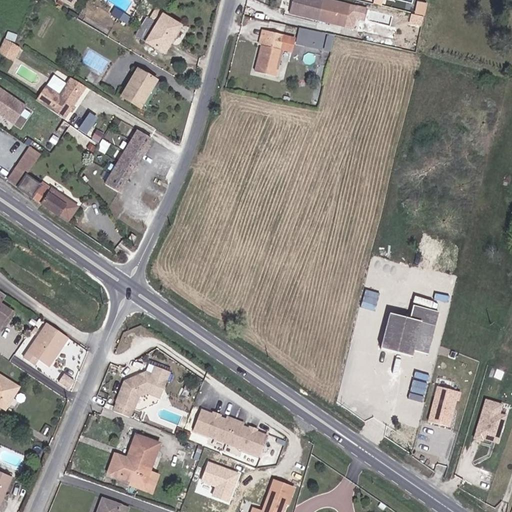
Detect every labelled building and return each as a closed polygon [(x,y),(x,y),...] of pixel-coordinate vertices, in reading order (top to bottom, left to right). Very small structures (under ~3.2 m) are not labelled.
[(292,0),(289,13),(318,21),(344,28),(350,7),(323,0),(292,0)] [(425,26),(430,2),(421,0),(416,0),(412,23),(425,26)] [(180,27),(155,12),(151,19),(157,24),(145,43),(163,53),(173,36),(174,36),(180,27)] [(118,20),(127,26),(131,18),(123,13),(118,20)] [(300,38),(309,41),(322,44),(324,36),(302,30),(300,38)] [(270,31),(266,45),(263,44),(256,71),(278,77),(284,49),(282,49),(286,35),(270,31)] [(20,48),(5,39),(0,50),(0,53),(13,61),(20,48)] [(322,44),(309,41),(307,49),(321,52),(323,44),(322,44)] [(137,69),(120,97),(140,109),(156,81),(137,69)] [(71,79),(68,83),(82,92),(86,87),(71,79)] [(65,118),(82,92),(68,83),(61,93),(48,84),(38,100),(65,118)] [(0,85),(0,114),(20,128),(33,108),(0,85)] [(92,112),(80,128),(88,134),(100,117),(92,112)] [(118,192),(151,138),(138,131),(105,184),(118,192)] [(30,148),(23,159),(33,165),(40,155),(30,148)] [(23,159),(7,181),(17,188),(25,176),(33,165),(23,159)] [(49,192),(25,176),(17,188),(57,216),(58,214),(67,221),(77,208),(51,189),(49,192)] [(0,304),(5,296),(0,292),(0,327),(2,324),(4,321),(7,324),(14,314),(0,304)] [(413,319),(394,314),(384,351),(416,359),(418,352),(433,356),(444,313),(417,306),(413,319)] [(60,345),(62,347),(68,339),(47,324),(23,359),(34,366),(37,360),(48,367),(53,360),(51,358),(60,345)] [(51,358),(53,360),(62,347),(60,345),(51,358)] [(126,382),(120,402),(117,412),(133,418),(137,409),(141,397),(149,392),(153,393),(155,387),(164,389),(170,371),(156,367),(153,374),(147,372),(126,382)] [(61,375),(57,381),(68,388),(74,380),(68,376),(67,378),(61,375)] [(0,406),(4,409),(18,388),(0,376),(0,406)] [(430,422),(454,425),(459,389),(435,386),(430,422)] [(155,387),(153,393),(161,396),(164,389),(155,387)] [(500,444),(511,403),(485,397),(474,437),(500,444)] [(201,409),(194,429),(226,441),(235,418),(226,415),(225,418),(219,415),(212,413),(201,409)] [(235,418),(226,441),(259,453),(266,433),(256,429),(249,427),(242,424),(244,421),(235,418)] [(132,486),(154,494),(160,478),(153,475),(164,443),(138,433),(129,457),(119,453),(111,474),(134,483),(132,486)] [(188,452),(180,449),(178,454),(181,455),(179,460),(184,462),(188,452)] [(223,465),(208,460),(203,472),(218,478),(223,465)] [(0,503),(11,478),(0,472),(0,503)] [(272,496),(265,511),(285,511),(289,503),(292,504),(298,487),(277,480),(272,496)] [(265,511),(272,496),(267,495),(261,511),(265,511)] [(130,511),(132,509),(106,500),(101,511),(130,511)]
